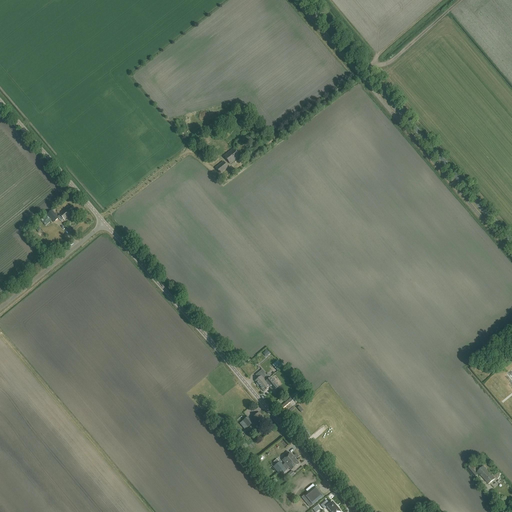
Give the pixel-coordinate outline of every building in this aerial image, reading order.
[(230,164),(239,156),(234,150),(233,151),(232,150),(224,156),(230,164)] [(223,161),(215,167),(221,174),(228,167),(223,161)] [(54,222),(58,218),(61,221),(63,219),(64,220),(69,216),(70,218),(75,215),(68,207),(59,214),(59,215),(57,217),(52,211),(47,215),(54,222)] [(45,226),(51,220),(47,216),(41,221),(45,226)] [(283,367),(280,363),(275,368),(278,371),(283,367)] [(255,381),(257,383),(256,384),(257,386),(258,386),(259,386),(265,381),(263,379),(267,376),(262,370),(257,374),(259,377),(255,381)] [(265,381),(259,386),(263,392),(264,392),(267,390),(267,389),(269,387),(272,392),(279,387),(271,377),(265,381)] [(291,399),(281,407),(286,412),(295,404),(291,399)] [(265,422),(263,420),(265,419),(259,412),(251,419),(257,426),(260,424),(261,426),(265,422)] [(252,423),(247,417),(242,421),(248,427),(252,423)] [(291,470),(299,463),(290,454),(282,461),(285,463),(283,465),(280,462),(276,465),(281,470),(284,467),(287,470),(289,468),(291,470)] [(474,478),(478,475),(470,466),(467,469),(474,478)] [(488,484),(494,479),(483,466),(477,471),(488,484)] [(286,476),(289,479),(295,475),(292,471),(286,476)] [(314,487),(301,497),(310,507),(322,496),(314,487)] [(326,501),(321,505),(324,510),(327,507),(330,511),(340,511),(332,502),(330,504),(326,501)]
